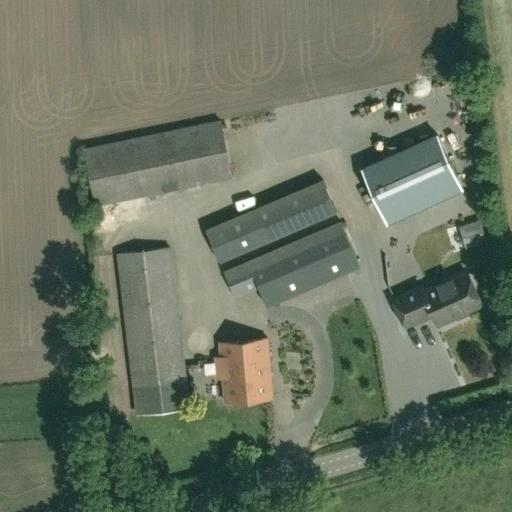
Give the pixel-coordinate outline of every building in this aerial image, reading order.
[(96,204),(232,176),(221,120),(85,148),(96,204)] [(438,135),(363,169),(387,223),(463,189),(438,135)] [(337,212),(323,180),(206,230),(220,261),(337,212)] [(267,305),(360,266),(341,221),(224,271),(235,297),(259,287),(267,305)] [(478,226),(463,231),(467,242),(482,237),(478,226)] [(455,254),(466,252),(462,231),(451,233),(455,254)] [(189,408),(186,380),(170,247),(119,253),(134,386),(138,414),(189,408)] [(422,286),(394,299),(406,324),(432,312),(437,323),(481,303),(467,272),(438,285),(441,292),(427,298),(422,286)] [(220,342),(221,356),(214,356),(216,379),(223,379),(224,401),(273,397),(268,338),(220,342)] [(200,381),(203,398),(217,396),(213,378),(200,381)]
